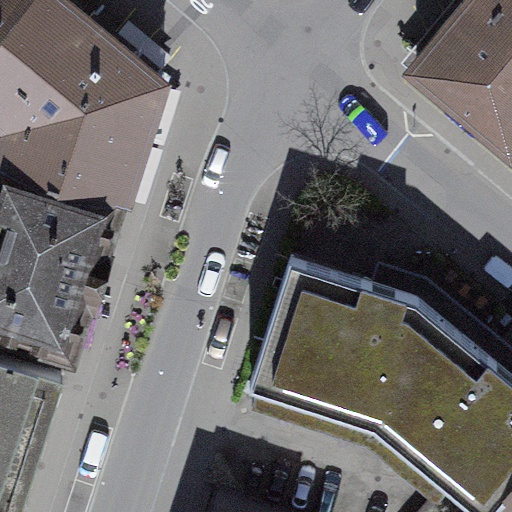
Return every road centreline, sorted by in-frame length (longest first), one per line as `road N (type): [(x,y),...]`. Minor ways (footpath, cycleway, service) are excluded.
road 1 (residential): [(120,511),(219,203),(299,66)]
road 2 (residential): [(511,242),(299,66)]
